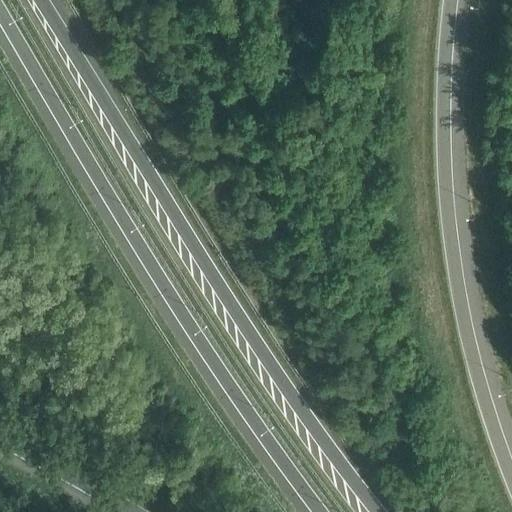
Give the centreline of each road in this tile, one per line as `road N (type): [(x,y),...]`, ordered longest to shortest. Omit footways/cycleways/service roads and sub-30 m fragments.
road 1 (motorway): [(377,511),(232,304),(40,0)]
road 2 (motorway): [(0,10),(190,327),(320,511)]
road 3 (motorway): [(511,475),(448,230),(442,106),(452,0)]
road 4 (motorway): [(0,439),(130,511)]
